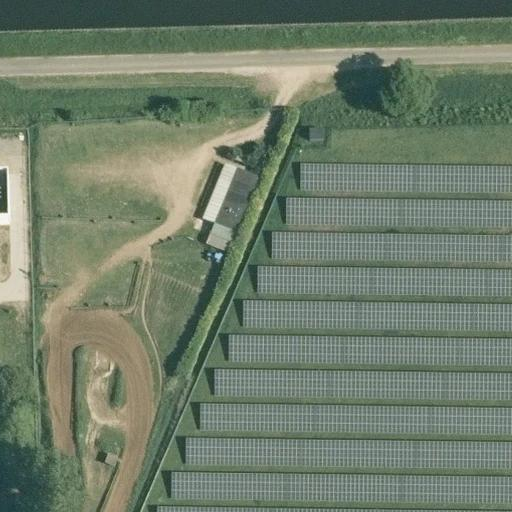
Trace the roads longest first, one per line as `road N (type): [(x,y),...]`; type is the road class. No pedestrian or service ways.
road 1 (unclassified): [(511,56),(0,69)]
road 2 (track): [(300,61),(262,128),(199,159),(172,221),(153,238)]
